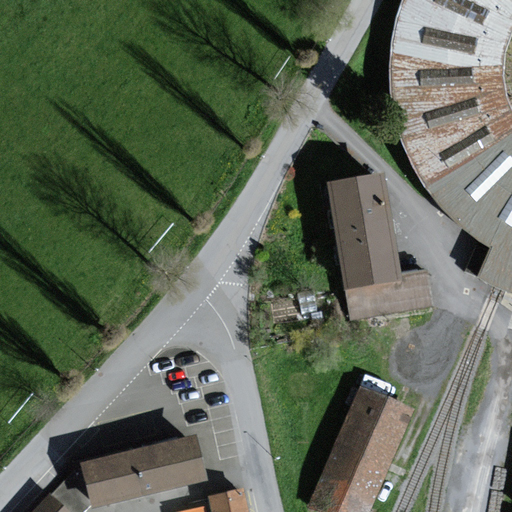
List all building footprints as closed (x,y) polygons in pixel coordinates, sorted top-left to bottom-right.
[(511,106),(509,97),(506,86),(505,76),(505,65),(506,54),(509,43),(511,35),(511,0),(403,0),(401,6),(395,28),(391,57),(390,82),(392,108),(400,137),(408,155),(418,175),(433,198),(452,219),(470,233),(490,249),(478,278),(498,289),(511,292),(511,106)] [(347,287),(350,287),(396,279),(380,181),(331,190),(347,287)] [(396,279),(350,287),(356,320),(435,307),(429,273),(396,279)] [(369,511),(411,412),(359,391),(310,510),(314,511),(369,511)] [(194,436),(86,464),(96,504),(205,477),(194,436)] [(195,511),(250,511),(245,488),(210,496),(213,508),(195,511)] [(54,511),(39,497),(23,511),(54,511)]
